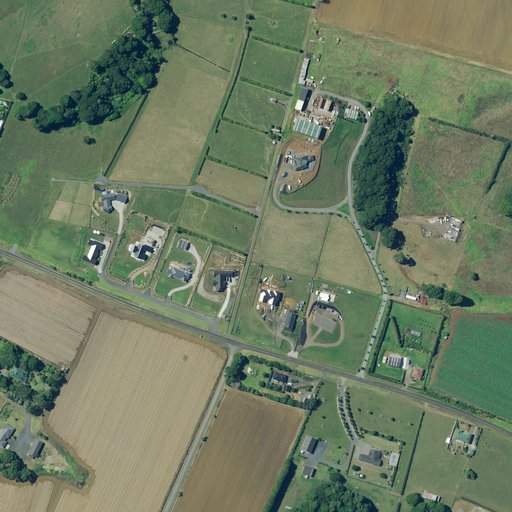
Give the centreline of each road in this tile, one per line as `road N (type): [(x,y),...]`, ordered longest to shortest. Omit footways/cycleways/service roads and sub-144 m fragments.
road 1 (unclassified): [(511,434),(235,342)]
road 2 (unclassified): [(209,334),(0,251)]
road 3 (unclassified): [(166,511),(235,342)]
road 4 (unclassified): [(213,322),(95,274)]
